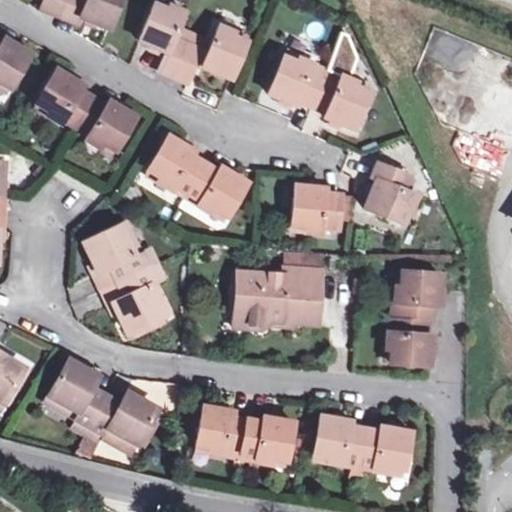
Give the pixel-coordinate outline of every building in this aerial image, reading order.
[(59,18),(66,0),(43,0),(39,10),(59,18)] [(66,0),(59,18),(77,26),(81,18),(109,30),(121,0),(66,0)] [(157,1),(154,6),(168,12),(170,6),(157,1)] [(168,12),(154,6),(139,43),(166,54),(158,73),(172,79),(187,45),(173,39),(184,12),(170,6),(168,12)] [(208,54),(202,69),(230,80),(245,44),(233,39),(236,32),(220,26),(208,54)] [(233,39),(245,44),(247,37),(236,32),(233,39)] [(0,45),(0,44),(0,82),(10,89),(30,56),(3,40),(0,45)] [(201,51),(187,45),(172,79),(187,85),(195,66),(201,51)] [(208,54),(201,51),(195,66),(202,69),(208,54)] [(284,53),(281,60),(295,65),(298,59),(284,53)] [(295,65),(281,60),(266,97),(295,109),(298,101),(312,107),(323,77),(310,71),(313,65),(298,59),(295,65)] [(75,130),(93,100),(80,92),(82,88),(57,73),(37,107),(49,115),(47,118),(61,126),(63,123),(75,130)] [(353,90),(356,83),(341,77),(338,83),(323,77),(312,107),(326,113),(323,120),(352,132),(367,96),(353,90)] [(0,82),(0,90),(7,94),(10,89),(0,82)] [(353,90),(367,96),(370,89),(356,83),(353,90)] [(106,108),(93,100),(75,130),(89,138),(87,141),(102,150),(104,147),(116,154),(136,120),(109,104),(106,108)] [(187,197),(204,167),(191,159),(193,155),(167,140),(147,173),(159,180),(157,184),(171,192),(173,189),(187,197)] [(217,175),(204,167),(187,197),(199,204),(196,208),(211,217),(214,213),(226,221),(246,187),(219,171),(217,175)] [(405,212),(410,214),(417,198),(404,192),(409,180),(377,167),(371,180),(378,182),(365,211),(399,225),(405,212)] [(303,230),(320,231),(320,226),(335,227),(338,193),(323,192),(324,187),(293,185),(290,224),(303,225),(303,230)] [(405,212),(399,225),(404,228),(410,214),(405,212)] [(134,258),(142,254),(126,223),(119,227),(134,258)] [(143,257),(142,254),(134,258),(119,227),(84,244),(99,276),(111,270),(118,284),(149,269),(143,257)] [(155,252),(143,257),(149,269),(160,263),(155,252)] [(160,263),(149,269),(155,281),(166,275),(160,263)] [(149,269),(118,284),(125,299),(113,304),(128,336),(165,318),(149,287),(156,283),(155,281),(149,269)] [(111,270),(99,276),(106,290),(118,284),(111,270)] [(280,320),(317,322),(320,274),(283,272),(282,279),(234,277),(231,314),(243,314),(242,334),(260,335),(270,326),(279,327),(280,320)] [(393,303),(392,318),(427,320),(432,321),(432,305),(437,306),(439,274),(400,272),(399,287),(398,304),(393,303)] [(149,287),(165,318),(172,315),(156,283),(149,287)] [(118,284),(106,290),(113,304),(125,299),(118,284)] [(230,333),(242,334),(243,314),(231,314),(230,333)] [(427,320),(392,318),(391,334),(387,334),(386,350),(390,351),(389,365),(429,368),(431,336),(426,335),(427,320)] [(280,320),(279,327),(316,329),(317,322),(280,320)] [(0,400),(5,403),(25,370),(0,355),(0,400)] [(92,428),(107,398),(92,391),(99,379),(68,363),(49,397),(80,413),(76,420),(79,422),(92,428)] [(104,435),(106,436),(111,429),(140,445),(158,410),(128,395),(122,406),(107,398),(92,428),(104,435)] [(80,413),(49,397),(45,404),(76,420),(80,413)] [(242,455),(248,421),(233,418),(233,414),(202,407),(196,446),(210,449),(210,454),(226,457),(227,452),(242,455)] [(319,418),(311,456),(328,459),(327,465),(343,468),(344,462),(359,464),(365,432),(350,429),(350,424),(319,418)] [(256,458),(255,463),(272,466),(273,461),(287,464),(294,424),(263,419),(262,424),(248,421),(242,455),(256,458)] [(87,437),(92,428),(79,422),(75,431),(87,437)] [(99,443),(104,435),(92,428),(87,437),(99,443)] [(111,429),(106,436),(137,451),(140,445),(111,429)] [(391,470),(405,472),(411,435),(381,429),(380,434),(365,432),(359,464),(374,467),(373,472),(390,475),(391,470)] [(328,459),(311,456),(310,462),(327,465),(328,459)]
